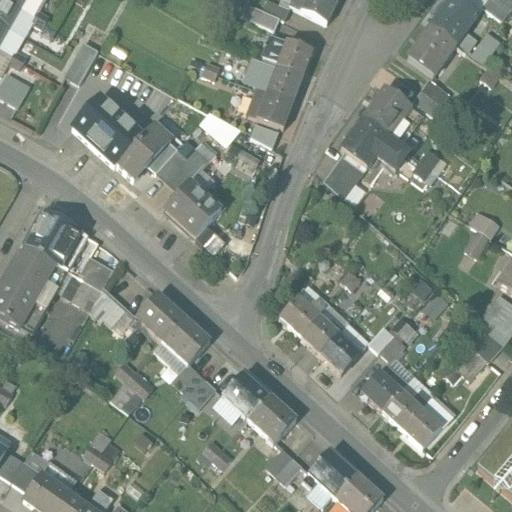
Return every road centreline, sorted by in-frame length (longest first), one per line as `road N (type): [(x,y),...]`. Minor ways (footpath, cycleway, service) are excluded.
road 1 (residential): [(236,339),(350,49)]
road 2 (residential): [(51,165),(236,339)]
road 3 (residential): [(236,339),(418,503)]
road 4 (residential): [(418,503),(511,377)]
